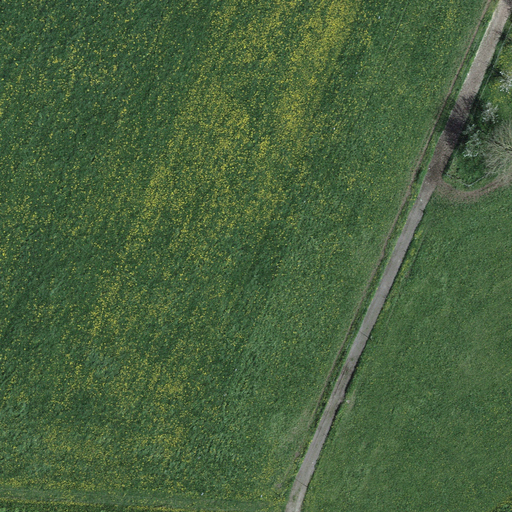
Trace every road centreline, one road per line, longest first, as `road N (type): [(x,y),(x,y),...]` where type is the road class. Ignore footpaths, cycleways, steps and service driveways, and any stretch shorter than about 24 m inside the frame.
road 1 (track): [(295,511),(505,0)]
road 2 (track): [(0,499),(191,511)]
